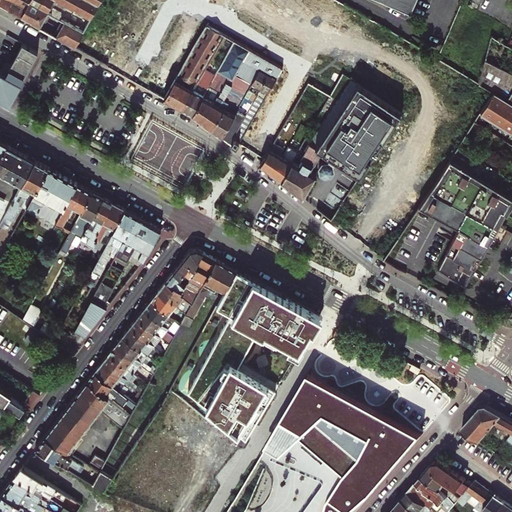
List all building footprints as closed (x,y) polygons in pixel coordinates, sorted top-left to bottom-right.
[(53,0),(59,0),(69,5),(71,0),(7,0),(4,6),(41,27),(43,23),(41,21),(46,11),(44,10),(49,2),(52,3),(53,0)] [(71,0),(69,5),(76,9),(80,0),(71,0)] [(75,9),(91,18),(100,0),(80,0),(76,9),(75,9)] [(378,0),(411,14),(416,0),(378,0)] [(52,34),(74,46),(83,31),(63,19),(59,27),(56,26),(52,34)] [(211,81),(214,76),(217,70),(233,41),(223,35),(200,75),(206,78),(211,81)] [(221,135),(228,141),(231,136),(256,94),(248,89),(251,84),(260,68),(268,72),(276,77),(281,67),(233,41),(217,70),(227,76),(202,121),(211,128),(221,135)] [(37,51),(22,42),(9,68),(24,77),(37,51)] [(511,104),(511,73),(484,60),(478,84),(492,93),(511,104)] [(9,68),(6,74),(21,82),(24,77),(9,68)] [(259,88),(268,72),(260,68),(251,84),(259,88)] [(224,82),(227,76),(217,70),(214,76),(224,82)] [(0,73),(0,97),(10,103),(21,82),(6,74),(1,71),(0,73)] [(266,93),(276,77),(268,72),(259,88),(266,93)] [(182,108),(192,114),(207,88),(202,85),(206,78),(200,75),(182,108)] [(359,176),(404,111),(368,89),(348,77),(304,149),(300,147),(295,156),(281,181),(302,197),(316,173),(309,169),(313,164),(315,163),(319,155),(323,158),(319,162),(319,164),(320,168),(322,170),(324,172),(327,172),(330,171),(332,169),(334,167),(334,165),(333,161),(334,159),(359,176)] [(207,88),(208,86),(211,81),(206,78),(202,85),(207,88)] [(192,114),(202,121),(221,87),(217,85),(214,90),(208,86),(207,88),(192,114)] [(511,132),(511,104),(492,93),(479,113),(511,132)] [(473,122),(480,126),(483,121),(477,117),(473,122)] [(231,136),(228,141),(232,144),(235,146),(238,141),(235,139),(231,136)] [(270,172),(280,154),(285,145),(285,144),(285,143),(282,141),(276,137),(260,165),(270,172)] [(0,172),(21,184),(35,159),(7,144),(2,153),(0,155),(0,172)] [(271,173),(281,181),(295,156),(288,153),(287,155),(284,153),(283,156),(281,155),(280,154),(270,172),(271,173)] [(25,208),(26,206),(48,166),(35,159),(21,184),(4,216),(12,220),(20,205),(25,208)] [(499,225),(498,225),(505,212),(506,213),(511,202),(511,197),(448,160),(418,206),(458,228),(438,269),(465,287),(499,225)] [(44,215),(55,222),(77,182),(48,166),(26,206),(37,212),(37,213),(42,216),(44,215)] [(73,205),(82,210),(92,190),(77,182),(55,222),(62,225),(73,205)] [(81,224),(87,227),(103,196),(92,190),(82,210),(71,230),(76,233),(81,224)] [(99,240),(94,237),(113,202),(103,196),(87,227),(82,236),(81,238),(103,250),(106,244),(99,240)] [(105,229),(112,233),(125,209),(113,202),(94,237),(99,240),(105,229)] [(119,249),(119,248),(137,215),(125,209),(112,233),(106,244),(103,250),(88,277),(92,280),(96,279),(110,253),(109,252),(112,245),(119,249)] [(119,248),(131,254),(148,221),(137,215),(119,248)] [(140,264),(143,260),(161,228),(148,221),(131,254),(139,259),(137,262),(140,264)] [(76,233),(82,236),(87,227),(81,224),(76,233)] [(60,249),(69,254),(76,240),(68,236),(60,249)] [(115,255),(127,261),(131,254),(119,248),(119,249),(115,255)] [(186,281),(187,280),(203,251),(198,248),(190,249),(173,271),(186,281)] [(197,278),(203,281),(216,258),(203,251),(187,280),(194,283),(197,278)] [(212,296),(217,286),(229,265),(216,258),(203,281),(196,293),(192,302),(186,313),(185,314),(193,318),(205,295),(209,297),(212,296)] [(217,286),(224,290),(236,269),(229,265),(217,286)] [(230,313),(188,392),(207,405),(247,438),(276,388),(237,365),(255,334),(298,355),(320,314),(236,269),(224,290),(216,305),(230,313)] [(186,282),(186,281),(173,271),(165,281),(173,287),(175,285),(181,290),(186,282)] [(110,303),(106,300),(114,286),(102,280),(85,310),(71,337),(68,342),(76,346),(98,318),(110,303)] [(186,313),(192,302),(180,292),(181,290),(175,285),(173,287),(165,281),(157,291),(166,297),(167,296),(176,302),(178,300),(184,304),(181,309),(184,311),(186,313)] [(106,300),(110,303),(123,286),(116,282),(114,286),(106,300)] [(192,302),(196,293),(188,286),(189,284),(186,282),(181,290),(180,292),(192,302)] [(168,313),(175,304),(176,302),(167,296),(166,297),(157,291),(150,299),(168,313)] [(181,323),(175,319),(168,313),(150,299),(143,308),(168,327),(175,333),(177,329),(181,323)] [(23,319),(33,326),(42,309),(31,303),(23,319)] [(166,330),(168,327),(143,308),(136,317),(161,337),(169,343),(173,335),(166,330)] [(182,320),(189,324),(193,318),(185,314),(182,320)] [(159,339),(161,337),(136,317),(129,326),(164,353),(168,345),(159,339)] [(60,323),(46,319),(43,330),(57,333),(60,323)] [(162,356),(164,353),(129,326),(122,335),(147,354),(152,348),(162,356)] [(76,346),(68,342),(71,337),(70,336),(70,334),(69,333),(68,333),(68,332),(67,332),(66,332),(65,332),(64,333),(60,330),(54,340),(72,351),(76,346)] [(142,360),(147,354),(122,335),(115,344),(140,363),(153,373),(155,368),(152,366),(151,367),(142,360)] [(137,366),(140,363),(115,344),(108,353),(133,372),(137,366)] [(128,379),(133,372),(108,353),(101,362),(136,389),(141,393),(143,390),(132,381),(128,379)] [(398,356),(393,365),(402,370),(406,361),(398,356)] [(141,393),(136,389),(101,362),(95,371),(120,390),(124,384),(133,391),(131,393),(139,398),(141,393)] [(410,363),(408,368),(416,373),(419,368),(410,363)] [(136,403),(120,390),(95,371),(87,381),(112,400),(115,396),(124,403),(125,402),(133,408),(136,403)] [(128,379),(132,381),(137,375),(133,372),(128,379)] [(260,505),(240,493),(228,511),(351,511),(370,495),(423,434),(312,373),(283,420),(298,429),(301,426),(305,428),(301,435),(308,439),(332,453),(352,465),(347,473),(341,469),(319,511),(259,511),(261,510),(260,505)] [(13,388),(0,379),(0,408),(7,398),(22,408),(27,401),(12,391),(13,388)] [(123,427),(130,414),(112,400),(87,381),(44,437),(61,447),(67,451),(99,409),(123,427)] [(511,445),(511,419),(488,406),(483,406),(476,413),(493,427),(492,429),(493,432),(505,440),(511,445)] [(481,441),(492,429),(493,427),(476,413),(463,428),(481,441)] [(298,429),(283,420),(269,445),(277,450),(273,457),(324,488),(309,511),(319,511),(341,469),(347,473),(352,465),(332,453),(329,458),(305,444),(308,439),(301,435),(305,428),(301,426),(298,429)] [(0,454),(9,442),(0,435),(0,454)] [(64,455),(59,451),(61,447),(44,437),(36,448),(80,475),(85,468),(64,455)] [(100,469),(105,460),(95,454),(88,464),(99,471),(100,469)] [(149,493),(163,502),(186,464),(173,456),(149,493)] [(460,489),(467,479),(442,461),(434,462),(430,467),(460,489)] [(70,511),(76,511),(82,504),(43,479),(22,466),(15,475),(36,490),(43,494),(63,507),(68,510),(70,511)] [(463,494),(465,492),(460,489),(430,467),(422,475),(442,490),(455,504),(458,501),(458,500),(450,494),(455,488),(459,492),(463,494)] [(92,483),(104,490),(112,477),(100,469),(99,471),(92,483)] [(34,492),(36,490),(15,475),(8,485),(44,507),(47,502),(40,498),(38,495),(34,492)] [(450,509),(455,504),(442,490),(422,475),(410,490),(437,511),(438,511),(440,511),(442,509),(443,507),(448,511),(451,511),(452,511),(450,509)] [(473,495),(477,498),(486,487),(476,480),(473,483),(465,492),(463,494),(458,500),(458,501),(464,506),(473,495)] [(41,511),(44,507),(8,485),(1,494),(25,508),(27,505),(33,508),(35,508),(41,511)] [(476,508),(481,511),(496,494),(486,487),(477,498),(481,501),(476,508)] [(437,511),(410,490),(403,497),(420,511),(437,511)] [(25,511),(27,509),(25,508),(1,494),(0,494),(0,509),(4,511),(25,511)] [(498,511),(507,501),(496,494),(481,511),(498,511)] [(420,511),(403,497),(394,508),(398,511),(420,511)] [(511,511),(511,505),(507,501),(498,511),(511,511)]
